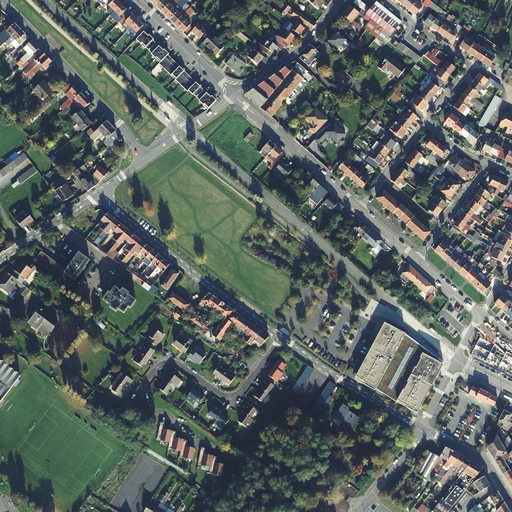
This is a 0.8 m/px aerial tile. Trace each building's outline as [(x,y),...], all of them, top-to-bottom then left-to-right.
[(117,0),(108,0),(108,1),(110,4),(108,5),(114,11),(121,3),(117,0)] [(171,0),(167,0),(167,1),(165,0),(163,0),(157,7),(161,11),(171,0)] [(165,15),(173,7),(178,2),(180,0),(171,0),(161,11),(165,15)] [(307,0),(317,9),(324,2),(321,0),(307,0)] [(358,0),(355,0),(353,3),(361,9),(364,12),(368,8),(358,0)] [(366,14),(372,19),(383,28),(390,18),(393,14),(380,2),(377,0),(366,14)] [(405,0),(402,4),(409,10),(416,1),(414,0),(405,0)] [(428,8),(429,7),(433,2),(429,0),(424,0),(422,4),(428,8)] [(416,1),(409,10),(415,15),(422,6),(416,1)] [(439,14),(441,10),(442,9),(433,2),(429,7),(439,14)] [(122,19),(130,12),(121,3),(114,11),(122,19)] [(170,19),(174,24),(185,13),(190,7),(186,3),(182,7),(170,19)] [(253,3),(243,15),(247,18),(257,6),(254,3),(253,3)] [(170,19),(182,7),(180,5),(175,10),(173,7),(165,15),(170,19)] [(281,14),(284,17),(291,8),(288,6),(288,5),(281,14)] [(358,13),(348,5),(341,15),(360,31),(362,28),(353,20),(359,14),(358,13)] [(293,16),(299,20),(302,15),(292,8),(287,15),(288,16),(286,19),(289,21),(293,16)] [(366,14),(364,12),(361,9),(358,13),(359,14),(369,22),(370,23),(372,19),(366,14)] [(437,32),(443,24),(439,21),(442,16),(441,15),(444,12),(441,10),(439,14),(436,19),(430,27),(431,27),(437,32)] [(130,12),(122,19),(128,25),(131,27),(138,20),(130,12)] [(174,24),(179,28),(192,14),(190,12),(187,15),(185,13),(174,24)] [(179,28),(183,32),(193,21),(191,19),(195,14),(194,12),(192,14),(179,28)] [(390,18),(383,28),(384,28),(391,34),(401,21),(393,14),(390,18)] [(430,27),(436,19),(430,14),(428,17),(426,15),(423,21),(430,27)] [(310,20),(302,15),(299,20),(306,25),(310,20)] [(20,28),(12,19),(3,27),(9,33),(2,40),(5,43),(20,28)] [(375,26),(381,31),(384,28),(383,28),(372,19),(370,23),(374,26),(375,26)] [(464,32),(467,27),(456,19),(455,20),(454,22),(462,27),(460,30),(464,32)] [(138,37),(146,29),(143,26),(144,25),(138,20),(131,27),(129,28),(138,37)] [(191,32),(199,39),(209,27),(200,20),(191,32)] [(316,24),(315,23),(310,20),(306,25),(311,28),(312,29),(316,24)] [(291,23),(286,29),(287,30),(291,34),(295,37),(296,38),(304,29),(296,22),(293,25),(291,23)] [(366,29),(366,30),(376,38),(377,39),(382,32),(381,31),(375,26),(374,26),(370,23),(369,22),(366,25),(365,26),(365,27),(366,28),(366,29)] [(450,28),(457,33),(460,29),(460,30),(462,27),(454,22),(450,28)] [(445,37),(450,28),(443,24),(437,32),(445,37)] [(125,33),(129,28),(131,27),(128,25),(122,31),(125,33)] [(8,46),(11,43),(15,39),(20,45),(28,37),(20,28),(5,43),(8,46)] [(381,31),(382,32),(388,37),(391,34),(384,28),(381,31)] [(450,28),(445,37),(452,41),(457,33),(450,28)] [(154,39),(145,30),(136,39),(145,48),(146,47),(153,40),(154,39)] [(291,34),(287,30),(286,31),(283,30),(275,40),(284,47),(285,48),(295,37),(291,34)] [(349,43),(336,31),(327,40),(337,49),(340,46),(344,50),(349,43)] [(388,37),(382,32),(377,39),(385,45),(388,41),(390,38),(388,37)] [(204,43),(216,55),(224,46),(212,34),(204,43)] [(275,40),(271,37),(264,47),(272,54),(277,47),(281,50),(284,47),(275,40)] [(459,47),(467,52),(473,44),(464,38),(459,47)] [(15,39),(11,43),(16,48),(20,45),(15,39)] [(152,53),(159,46),(153,40),(146,47),(152,53)] [(38,48),(31,41),(24,47),(28,52),(20,59),(23,63),(24,61),(34,52),(38,48)] [(264,51),(252,42),(249,46),(251,48),(246,55),(257,64),(263,56),(261,55),(264,51)] [(467,52),(474,57),(480,48),(481,47),(474,42),(473,44),(467,52)] [(501,49),(498,47),(493,44),(490,48),(497,52),(494,57),(487,53),(481,62),(493,70),(497,60),(500,53),(502,49),(501,49)] [(151,54),(160,63),(167,55),(169,54),(160,45),(159,46),(152,53),(151,54)] [(303,56),(299,58),(309,66),(315,58),(316,59),(321,53),(311,45),(303,56)] [(428,52),(424,56),(437,65),(440,61),(434,57),(439,51),(435,48),(431,54),(428,52)] [(481,62),(487,53),(480,48),(474,57),(481,62)] [(3,56),(5,58),(10,54),(12,52),(10,50),(3,56)] [(46,56),(42,51),(34,59),(36,61),(24,71),(26,74),(34,67),(46,56)] [(172,75),(180,67),(167,55),(160,63),(159,64),(171,75),(172,75)] [(239,73),(246,64),(233,55),(231,58),(228,56),(223,62),(226,64),(233,70),(234,69),(239,73)] [(386,68),(394,74),(400,65),(388,55),(381,64),(378,68),(383,71),(386,68)] [(46,56),(34,67),(36,69),(41,64),(46,69),(49,66),(48,65),(51,62),(46,56)] [(308,73),(308,72),(295,61),(245,95),(271,116),(282,104),(285,107),(288,104),(285,101),(287,98),(292,102),(313,77),(308,73)] [(449,75),(455,68),(447,62),(442,69),(449,75)] [(400,65),(394,74),(398,77),(405,69),(400,65)] [(438,66),(437,65),(434,69),(438,73),(436,76),(434,79),(441,84),(443,81),(444,82),(449,75),(442,69),(438,66)] [(172,75),(177,79),(184,71),(185,70),(181,66),(180,67),(172,75)] [(338,82),(345,80),(343,70),(336,72),(338,82)] [(189,90),(196,82),(184,71),(177,79),(176,80),(188,91),(189,90)] [(353,71),(350,75),(350,76),(355,80),(359,76),(353,71)] [(484,86),(486,88),(490,82),(492,84),(492,85),(498,90),(501,86),(490,78),(488,80),(479,73),(475,79),(484,86)] [(438,88),(441,84),(434,79),(431,82),(428,80),(423,87),(433,95),(439,88),(438,88)] [(475,79),(469,87),(476,92),(478,94),(484,86),(475,79)] [(43,80),(33,90),(43,100),(53,90),(43,80)] [(62,90),(65,93),(69,89),(69,90),(74,86),(71,82),(62,90)] [(202,86),(197,82),(196,82),(189,90),(194,95),(201,87),(202,86)] [(427,103),(433,95),(423,87),(421,85),(417,90),(421,93),(419,96),(427,103)] [(69,89),(65,93),(70,98),(60,107),(62,109),(72,100),(81,93),(74,86),(69,90),(69,89)] [(200,100),(207,93),(201,87),(194,95),(200,100)] [(464,94),(472,100),(474,99),(472,98),(473,96),(476,92),(469,87),(464,94)] [(396,90),(394,93),(400,98),(402,95),(396,90)] [(199,101),(208,109),(216,100),(207,92),(207,93),(200,100),(199,101)] [(81,93),(72,100),(75,103),(79,99),(84,104),(79,108),(81,109),(81,110),(89,103),(90,103),(81,93)] [(459,100),(466,106),(470,101),(471,102),(472,100),(464,94),(459,100)] [(495,95),(490,103),(486,111),(481,118),(477,124),(484,127),(501,99),(495,95)] [(55,96),(35,114),(37,116),(57,98),(55,96)] [(427,103),(419,96),(413,104),(421,111),(427,103)] [(467,107),(466,106),(459,100),(454,107),(462,114),(467,107)] [(469,108),(472,104),(474,102),(472,100),(471,102),(470,101),(466,106),(467,107),(469,108)] [(480,106),(474,102),(472,104),(480,110),(482,108),(480,106)] [(465,116),(470,109),(469,108),(467,107),(462,114),(465,116)] [(403,117),(411,123),(416,117),(405,108),(402,112),(401,112),(399,114),(403,117)] [(2,109),(0,111),(0,120),(3,124),(10,117),(2,109)] [(327,121),(315,109),(306,118),(313,126),(310,129),(314,134),(327,121)] [(80,110),(71,117),(77,124),(86,117),(80,110)] [(458,121),(459,120),(455,116),(449,112),(443,121),(452,128),(458,121)] [(504,126),(507,127),(511,117),(511,113),(509,112),(509,113),(505,112),(499,125),(503,127),(504,126)] [(330,122),(317,136),(318,137),(314,140),(319,145),(328,136),(340,147),(345,142),(342,138),(345,135),(335,125),(338,118),(333,116),(330,122)] [(82,131),(91,123),(86,117),(77,124),(82,131)] [(406,130),(411,123),(403,117),(398,124),(406,130)] [(107,121),(107,120),(94,132),(91,128),(86,132),(94,141),(99,136),(111,125),(107,121)] [(372,131),(377,125),(371,120),(366,126),(372,131)] [(452,128),(459,134),(466,125),(463,122),(461,124),(458,121),(452,128)] [(400,138),(406,130),(398,124),(395,122),(389,129),(400,138)] [(117,140),(118,139),(116,130),(111,125),(99,136),(107,145),(106,146),(107,148),(117,140)] [(466,125),(459,134),(466,139),(473,131),(466,125)] [(473,131),(466,139),(473,144),(479,136),(473,131)] [(244,139),(247,142),(253,135),(250,132),(244,139)] [(379,143),(389,151),(395,144),(385,136),(379,143)] [(434,151),(439,144),(432,138),(431,139),(429,138),(424,144),(434,151)] [(496,141),(496,140),(490,138),(489,141),(487,140),(482,149),(490,153),(496,141)] [(267,156),(270,153),(276,146),(270,140),(261,150),(264,153),(262,155),(265,158),(267,156)] [(371,149),(373,151),(379,143),(377,141),(371,149)] [(501,158),(505,150),(506,148),(502,146),(503,144),(496,141),(490,153),(501,158)] [(373,151),(375,152),(384,158),(389,151),(379,143),(373,151)] [(439,144),(434,151),(441,157),(447,150),(439,144)] [(78,153),(86,147),(84,145),(76,150),(78,153)] [(276,146),(270,153),(276,158),(282,151),(276,146)] [(511,163),(511,149),(510,148),(508,152),(505,150),(501,158),(511,163)] [(410,156),(419,164),(424,159),(421,157),(422,156),(415,150),(410,156)] [(384,158),(375,152),(371,158),(369,156),(366,160),(376,168),(384,158)] [(24,153),(15,160),(19,165),(28,159),(24,153)] [(98,154),(84,165),(86,168),(100,157),(98,154)] [(439,165),(437,163),(429,157),(427,155),(424,158),(437,168),(439,165)] [(429,157),(437,163),(438,161),(431,155),(429,157)] [(265,158),(274,166),(276,163),(267,156),(265,158)] [(419,164),(410,156),(405,163),(412,168),(412,167),(415,169),(419,164)] [(459,173),(466,164),(456,156),(449,166),(459,173)] [(286,176),(292,169),(289,166),(289,167),(288,165),(287,166),(285,164),(282,161),(275,169),(285,177),(286,176)] [(344,173),(351,166),(345,161),(339,167),(342,170),(341,171),(344,173)] [(97,183),(107,172),(97,163),(93,168),(96,171),(92,176),(93,177),(97,183)] [(466,164),(459,173),(468,180),(475,171),(466,164)] [(98,184),(97,183),(93,177),(87,181),(80,172),(86,168),(84,165),(74,172),(87,191),(98,184)] [(413,172),(403,165),(396,174),(403,179),(408,173),(411,175),(410,177),(417,183),(421,179),(417,175),(413,172)] [(432,174),(435,176),(440,170),(444,173),(446,170),(443,168),(439,165),(437,168),(432,174)] [(351,166),(344,173),(346,176),(347,175),(350,177),(356,171),(351,166)] [(38,171),(34,167),(17,179),(20,185),(38,171)] [(356,171),(350,177),(354,181),(353,181),(355,183),(362,176),(356,171)] [(406,182),(403,179),(396,174),(391,181),(400,188),(401,189),(406,182)] [(435,176),(432,174),(425,182),(425,183),(431,187),(433,184),(430,182),(435,176)] [(497,188),(501,179),(494,175),(489,185),(497,188)] [(313,193),(320,185),(310,176),(304,184),(308,188),(305,193),(309,197),(313,193)] [(362,176),(355,183),(358,186),(359,185),(362,188),(368,181),(362,176)] [(444,183),(455,191),(460,185),(451,178),(450,178),(448,177),(444,183)] [(53,187),(60,182),(57,179),(50,183),(53,187)] [(508,182),(501,179),(497,188),(496,191),(494,194),(496,195),(499,190),(503,192),(508,182)] [(60,182),(53,187),(63,202),(74,195),(64,180),(60,182)] [(455,191),(444,183),(440,188),(442,190),(441,191),(450,198),(455,191)] [(321,200),(328,192),(320,185),(313,193),(309,197),(317,204),(321,200)] [(490,191),(483,186),(476,195),(486,202),(491,195),(488,193),(490,191)] [(384,189),(376,198),(383,204),(382,205),(382,208),(384,208),(386,207),(393,213),(394,212),(399,217),(398,218),(398,221),(400,221),(402,219),(407,224),(406,225),(413,231),(412,232),(412,235),(414,235),(416,234),(423,240),(430,232),(413,216),(414,216),(414,215),(401,204),(400,204),(384,189)] [(415,201),(415,202),(421,194),(418,192),(412,199),(415,201)] [(446,199),(440,194),(438,196),(437,195),(432,202),(434,204),(442,210),(447,203),(444,201),(446,199)] [(481,208),(486,202),(476,195),(472,201),(481,208)] [(472,201),(467,207),(475,212),(477,214),(482,208),(481,208),(472,201)] [(430,215),(432,216),(435,219),(442,210),(434,204),(427,212),(430,215)] [(331,213),(330,215),(333,218),(340,210),(336,206),(331,212),(331,213)] [(474,221),(479,225),(482,221),(473,215),(475,212),(467,207),(463,213),(474,221)] [(23,228),(34,220),(27,211),(16,220),(23,228)] [(112,222),(115,218),(108,212),(106,214),(106,215),(100,221),(104,223),(100,228),(96,232),(100,235),(101,234),(108,226),(107,225),(111,221),(112,222)] [(463,213),(458,218),(469,226),(471,228),(473,225),(472,224),(474,221),(463,213)] [(485,219),(489,222),(493,216),(489,213),(485,219)] [(121,223),(115,218),(112,222),(111,221),(107,225),(108,226),(101,234),(103,236),(106,233),(107,234),(111,229),(113,231),(121,223)] [(469,226),(458,218),(453,225),(463,233),(469,226)] [(362,237),(369,229),(359,220),(352,227),(362,237)] [(121,223),(113,231),(117,234),(113,239),(114,240),(112,243),(114,245),(121,236),(120,236),(124,232),(124,233),(128,229),(128,228),(121,223)] [(457,236),(460,233),(452,227),(449,230),(457,236)] [(121,236),(114,245),(116,247),(119,243),(120,244),(124,240),(127,242),(133,234),(134,234),(131,231),(128,229),(124,233),(124,232),(120,236),(121,236)] [(362,237),(375,249),(382,241),(369,229),(362,237)] [(473,229),(467,238),(473,243),(476,239),(480,234),(473,229)] [(511,237),(504,233),(502,232),(500,236),(497,241),(508,247),(511,239),(511,237)] [(133,234),(127,242),(130,245),(123,253),(125,254),(122,258),(124,259),(126,256),(134,247),(133,246),(136,242),(137,243),(140,240),(141,239),(134,234),(133,234)] [(147,244),(141,239),(140,240),(137,243),(136,242),(133,246),(134,247),(126,256),(128,258),(131,254),(132,255),(136,250),(139,253),(146,245),(147,244)] [(508,247),(497,241),(492,239),(490,243),(494,246),(493,248),(505,254),(508,247)] [(434,250),(441,256),(446,249),(450,245),(444,240),(434,250)] [(146,245),(139,253),(143,256),(140,259),(143,261),(145,258),(152,250),(152,249),(147,244),(146,245)] [(491,259),(493,260),(498,265),(499,265),(505,254),(493,248),(489,245),(485,253),(491,259)] [(106,254),(108,252),(101,246),(99,248),(98,249),(106,254)] [(456,250),(458,247),(456,246),(450,252),(446,249),(441,256),(447,261),(454,252),(456,250)] [(152,250),(145,258),(149,261),(146,264),(148,266),(151,263),(158,254),(152,249),(152,250)] [(64,272),(65,270),(42,252),(36,260),(59,279),(64,272)] [(447,261),(453,266),(460,257),(454,252),(447,261)] [(65,270),(64,272),(75,281),(79,275),(80,275),(86,267),(85,266),(89,261),(79,253),(70,264),(65,270)] [(158,254),(151,263),(155,266),(152,269),(146,276),(149,278),(155,271),(157,267),(164,259),(158,254)] [(453,266),(459,272),(464,265),(462,263),(464,261),(460,257),(453,266)] [(468,261),(464,265),(459,272),(465,277),(474,267),(478,262),(472,257),(468,261)] [(36,267),(25,259),(23,263),(22,262),(15,272),(14,270),(10,275),(20,282),(24,278),(27,280),(36,267)] [(164,259),(157,267),(161,270),(158,274),(152,281),(154,283),(170,264),(170,263),(164,259)] [(474,267),(480,272),(483,268),(484,268),(478,262),(474,267)] [(420,275),(409,265),(401,274),(408,280),(409,279),(414,283),(420,275)] [(465,277),(471,282),(480,272),(474,267),(465,277)] [(480,272),(486,278),(489,274),(483,268),(480,272)] [(179,273),(172,269),(160,286),(167,290),(179,273)] [(10,275),(7,272),(0,281),(0,285),(8,292),(10,290),(13,293),(17,288),(14,285),(16,283),(21,288),(19,292),(25,297),(30,290),(26,286),(20,282),(10,275)] [(471,282),(477,288),(478,287),(486,278),(480,272),(471,282)] [(477,288),(483,293),(490,286),(489,285),(491,283),(488,280),(492,276),(489,274),(486,278),(478,287),(477,288)] [(420,275),(414,283),(425,294),(428,291),(430,294),(432,294),(436,289),(420,275)] [(129,307),(135,300),(128,294),(129,293),(123,288),(121,291),(114,286),(110,293),(108,292),(102,299),(110,304),(109,306),(116,311),(118,308),(123,313),(128,306),(129,307)] [(511,296),(511,292),(507,290),(504,297),(502,295),(494,303),(501,309),(508,301),(511,296)] [(167,298),(186,311),(190,305),(173,292),(172,292),(167,298)] [(207,306),(214,297),(209,293),(197,304),(204,309),(207,306)] [(214,304),(215,305),(219,300),(214,297),(207,306),(210,308),(206,314),(208,315),(212,309),(211,308),(214,304)] [(501,309),(506,314),(511,307),(511,304),(508,301),(501,309)] [(220,308),(215,305),(212,309),(208,315),(210,317),(214,311),(220,315),(226,306),(224,304),(220,308)] [(452,321),(456,315),(446,305),(441,310),(452,321)] [(228,307),(226,306),(220,315),(220,316),(228,307)] [(239,315),(228,307),(220,316),(224,318),(226,319),(230,315),(235,319),(239,315)] [(58,322),(40,308),(29,322),(37,328),(41,323),(51,331),(58,322)] [(178,311),(175,314),(174,316),(174,317),(179,320),(183,314),(178,311)] [(193,316),(190,320),(207,331),(208,332),(210,330),(213,326),(195,313),(195,314),(192,312),(190,314),(193,316)] [(219,327),(226,332),(232,324),(235,319),(230,315),(226,319),(224,318),(218,327),(219,327)] [(239,315),(232,324),(234,326),(233,327),(234,328),(230,332),(232,334),(244,320),(244,319),(239,315)] [(244,320),(232,334),(235,337),(239,333),(238,332),(240,329),(243,332),(249,324),(250,323),(244,319),(244,320)] [(249,324),(243,332),(245,334),(242,338),(246,341),(255,328),(256,327),(253,325),(250,323),(249,324)] [(367,356),(356,377),(416,412),(443,362),(405,334),(385,323),(371,349),(371,350),(368,356),(367,356)] [(214,344),(216,345),(225,332),(226,332),(219,327),(218,327),(217,328),(214,333),(212,335),(208,332),(207,331),(205,334),(204,336),(214,344)] [(255,328),(246,341),(245,341),(249,344),(253,339),(255,341),(261,332),(261,331),(256,327),(255,328)] [(198,333),(199,334),(202,339),(202,338),(204,336),(205,334),(195,328),(194,330),(198,333)] [(150,342),(158,347),(163,340),(162,339),(164,335),(156,329),(150,337),(152,339),(150,342)] [(255,341),(261,345),(268,338),(269,337),(261,331),(261,332),(255,341)] [(225,343),(226,342),(230,336),(228,335),(218,347),(221,349),(222,346),(225,343)] [(184,353),(190,346),(187,344),(188,342),(180,336),(174,344),(178,347),(177,348),(184,353)] [(511,353),(479,337),(471,354),(511,375),(511,353)] [(237,351),(243,344),(241,342),(234,349),(233,348),(230,352),(233,354),(234,354),(237,351)] [(139,352),(149,359),(152,354),(151,354),(153,350),(145,344),(139,352)] [(243,344),(237,351),(239,352),(245,345),(243,344)] [(199,364),(205,356),(197,350),(196,352),(193,350),(187,357),(194,362),(195,361),(199,364)] [(149,359),(139,352),(133,360),(142,366),(145,362),(146,363),(149,359)] [(244,363),(248,359),(242,354),(240,357),(239,357),(238,358),(244,363)] [(268,375),(277,381),(283,372),(280,371),(286,363),(279,358),(271,370),(272,370),(268,375)] [(0,392),(11,379),(15,382),(20,375),(0,359),(0,392)] [(221,380),(227,371),(219,365),(213,373),(217,376),(217,377),(221,380)] [(314,370),(308,366),(292,390),(297,394),(314,370)] [(227,371),(221,380),(225,383),(226,382),(230,385),(236,377),(227,371)] [(164,381),(172,386),(174,388),(180,380),(172,373),(169,377),(168,376),(164,381)] [(118,382),(127,389),(130,384),(129,383),(132,379),(124,374),(118,382)] [(318,376),(314,382),(320,387),(324,380),(318,376)] [(11,379),(0,392),(0,401),(3,397),(15,382),(11,379)] [(166,393),(172,386),(164,381),(162,379),(159,383),(160,384),(158,387),(166,393)] [(258,386),(267,393),(274,385),(265,379),(262,383),(261,382),(258,386)] [(336,385),(329,381),(311,409),(317,413),(336,385)] [(127,389),(118,382),(112,390),(120,396),(123,392),(124,392),(127,389)] [(490,394),(480,389),(472,385),(468,394),(475,397),(475,398),(486,403),(493,406),(497,398),(490,394)] [(267,393),(258,386),(255,390),(256,391),(254,395),(262,401),(267,393)] [(197,391),(193,389),(187,397),(186,398),(194,403),(196,401),(199,403),(204,396),(197,391)] [(326,409),(328,406),(334,397),(330,394),(325,404),(326,409)] [(305,415),(289,401),(284,407),(300,421),(305,415)] [(337,415),(344,420),(354,426),(360,416),(349,409),(351,407),(344,403),(337,415)] [(243,413),(250,418),(256,410),(247,404),(244,407),(243,407),(240,411),(243,413)] [(222,412),(224,410),(220,406),(219,407),(215,405),(209,413),(217,419),(222,412)] [(506,430),(511,423),(511,421),(511,417),(510,415),(511,414),(503,410),(496,425),(501,427),(506,430)] [(226,415),(222,412),(217,419),(215,422),(223,428),(229,419),(225,417),(226,415)] [(252,419),(250,418),(243,413),(240,417),(241,418),(238,422),(246,427),(252,419)] [(344,420),(337,415),(334,420),(341,425),(344,420)] [(164,422),(159,421),(155,439),(168,441),(167,447),(179,450),(178,456),(191,459),(193,448),(187,447),(185,447),(186,440),(176,438),(176,439),(174,438),(175,431),(165,429),(165,430),(162,429),(164,422)] [(280,424),(276,429),(282,434),(286,428),(280,424)] [(501,436),(498,431),(495,434),(496,435),(486,444),(486,447),(489,452),(501,444),(498,439),(501,436)] [(501,444),(489,452),(493,459),(507,450),(511,444),(511,440),(511,441),(510,443),(505,439),(501,444)] [(511,444),(507,450),(493,459),(502,474),(509,469),(507,465),(511,462),(509,458),(511,454),(511,444)] [(442,468),(444,465),(447,461),(453,451),(445,446),(440,456),(435,466),(441,469),(442,468)] [(204,448),(200,447),(196,464),(209,467),(207,473),(220,475),(222,464),(217,463),(217,464),(214,463),(216,456),(205,454),(205,455),(203,455),(204,448)] [(427,479),(435,466),(440,456),(429,450),(416,473),(417,474),(417,475),(424,478),(427,479)] [(447,461),(444,465),(446,467),(447,467),(451,463),(453,464),(461,455),(453,451),(447,461)] [(448,471),(438,483),(441,485),(446,479),(447,479),(453,471),(454,469),(456,467),(458,468),(466,458),(461,455),(453,464),(448,471)] [(466,458),(458,468),(456,470),(462,473),(471,461),(466,458)] [(447,511),(466,488),(478,474),(482,468),(471,461),(462,473),(455,482),(451,487),(431,511),(447,511)] [(347,471),(341,467),(336,473),(335,474),(342,478),(347,471)] [(511,467),(509,469),(502,474),(507,482),(511,477),(511,467)] [(441,469),(433,482),(437,485),(438,483),(448,471),(444,469),(442,468),(441,469)] [(480,478),(484,475),(486,474),(487,473),(484,469),(482,468),(478,474),(480,478)] [(484,475),(480,478),(474,482),(480,492),(490,485),(484,475)] [(458,511),(473,494),(468,489),(449,511),(458,511)] [(498,510),(504,502),(497,491),(489,496),(496,508),(498,510)] [(0,493),(0,502),(7,511),(17,511),(3,492),(0,493)] [(153,511),(157,506),(153,504),(148,502),(142,511),(153,511)] [(417,510),(418,511),(423,511),(429,506),(424,502),(417,510)] [(504,502),(498,510),(497,511),(508,511),(509,510),(504,502)] [(161,510),(164,511),(166,510),(167,508),(159,503),(158,504),(157,506),(161,509),(161,510)]
